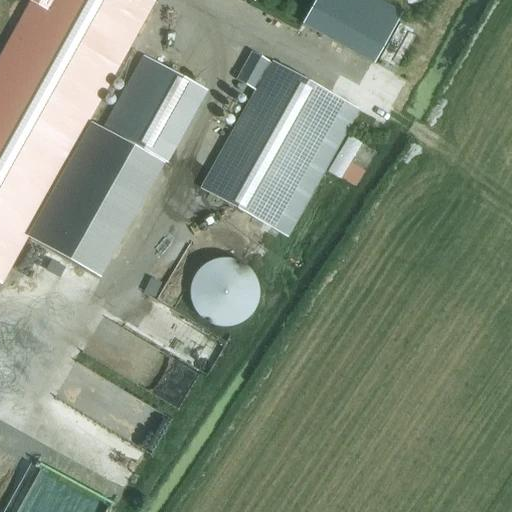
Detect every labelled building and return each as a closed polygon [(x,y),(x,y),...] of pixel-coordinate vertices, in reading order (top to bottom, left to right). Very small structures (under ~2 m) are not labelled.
[(0,281),(154,4),(147,0),(27,0),(33,3),(0,62),(0,281)] [(317,0),(303,25),(372,65),(402,15),(375,0),(317,0)] [(409,28),(398,23),(379,59),(390,65),(409,28)] [(286,238),(358,111),(272,63),(272,65),(268,63),(268,62),(252,53),(237,81),(256,93),(201,190),(286,238)] [(164,161),(203,91),(144,58),(105,129),(164,161)] [(26,240),(100,281),(165,166),(91,124),(26,240)] [(361,146),(348,138),(327,175),(340,182),(361,146)] [(256,282),(256,281),(256,280),(253,275),(252,273),(250,271),(248,269),(244,265),(241,264),(239,262),(236,261),(233,260),(231,260),(228,259),(220,259),(218,259),(215,260),(213,261),(211,261),(209,263),(207,263),(205,265),(201,267),(198,271),(197,272),(196,273),(195,275),(193,277),(192,280),(191,282),(190,285),(189,293),(190,296),(190,299),(192,307),(194,312),(199,318),(206,323),(208,324),(210,325),(212,326),(215,327),(217,327),(220,328),(228,328),(230,327),(236,326),(241,323),(246,320),(252,314),(253,312),(254,310),(256,307),(257,303),(258,296),(258,291),(258,289),(257,285),(256,282)] [(200,379),(174,359),(166,370),(173,374),(164,386),(183,400),(200,379)] [(176,418),(77,362),(57,398),(155,453),(176,418)]
